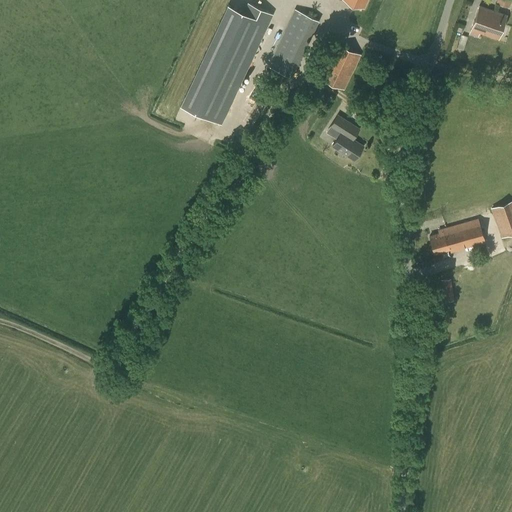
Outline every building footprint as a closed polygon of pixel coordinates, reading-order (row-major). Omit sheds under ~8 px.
[(271,13),(250,3),(245,12),(229,5),(182,105),(220,123),(271,13)] [(470,33),(478,36),(480,32),(499,39),(507,16),(479,6),(470,33)] [(272,57),(296,68),(319,20),(294,8),(272,57)] [(336,43),(319,77),(344,89),(361,54),(336,43)] [(324,131),(320,137),(329,142),(333,137),(324,131)] [(342,131),(332,146),(354,160),(363,146),(347,136),(348,135),(342,131)] [(511,200),(491,208),(491,209),(501,238),(511,234),(511,200)] [(429,236),(434,253),(450,248),(451,252),(485,242),(478,219),(438,232),(439,233),(429,236)] [(441,280),(445,302),(454,300),(451,279),(441,280)]
